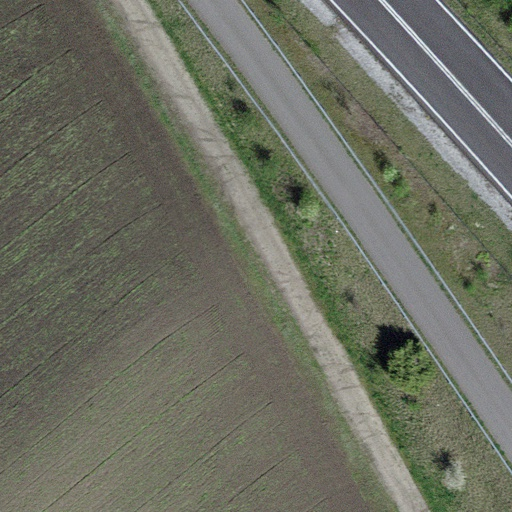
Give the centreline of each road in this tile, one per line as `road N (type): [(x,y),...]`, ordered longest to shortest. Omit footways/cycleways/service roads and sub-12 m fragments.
road 1 (track): [(124,0),(414,511)]
road 2 (track): [(211,0),(511,427)]
road 3 (trunk): [(511,144),(380,0)]
